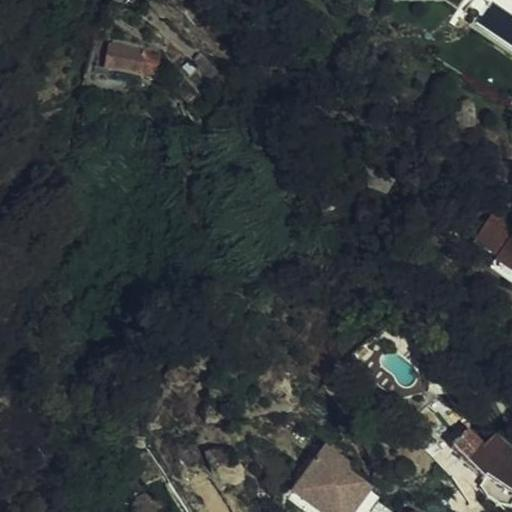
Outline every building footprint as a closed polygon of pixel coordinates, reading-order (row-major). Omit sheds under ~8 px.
[(99,33),(94,55),(144,64),(148,42),(99,33)] [(460,237),(486,253),(490,246),(511,259),(511,258),(511,235),(499,227),(496,232),(471,217),(460,237)] [(490,246),(486,253),(507,266),(511,259),(490,246)] [(341,380),(325,363),(313,376),(329,393),(341,380)] [(480,425),(475,431),(471,435),(455,420),(437,438),(469,471),(472,468),(503,487),(505,489),(511,488),(511,455),(496,448),(499,442),(480,425)] [(332,452),(313,437),(287,471),(289,481),(315,500),(310,507),(317,511),(331,511),(334,508),(355,480),(356,479),(333,461),(332,452)] [(472,468),(469,471),(464,476),(472,482),(486,495),(496,498),(503,487),(472,468)] [(289,481),(287,471),(278,483),(310,507),(315,500),(289,481)]
